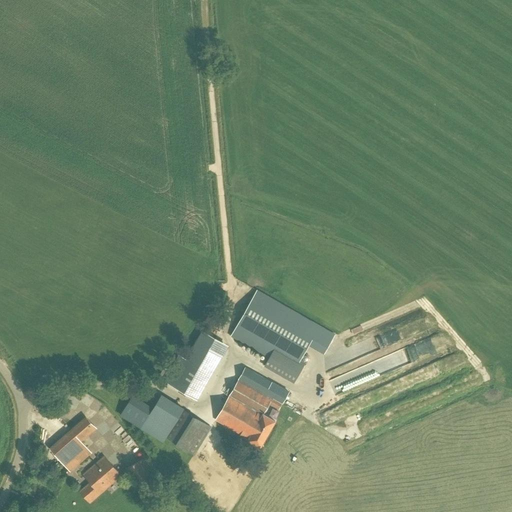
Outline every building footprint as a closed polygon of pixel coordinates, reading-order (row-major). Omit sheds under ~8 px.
[(324,354),(335,334),(319,326),(256,290),(230,336),(269,358),(264,366),(294,383),(306,362),(300,359),(308,345),(324,354)] [(197,400),(228,345),(202,330),(186,359),(178,355),(163,381),(197,400)] [(279,410),(289,392),(245,367),(215,420),(240,435),(239,436),(247,441),(260,448),(275,421),(263,415),(269,404),(279,410)] [(478,371),(480,378),(474,379),(477,387),(494,381),(489,367),(478,371)] [(454,386),(429,394),(431,403),(456,395),(454,386)] [(377,389),(371,392),(375,401),(381,397),(377,389)] [(132,395),(119,415),(141,429),(162,441),(165,437),(194,455),(211,427),(160,396),(153,408),(132,395)] [(69,408),(65,416),(73,420),(77,412),(69,408)] [(70,472),(91,453),(82,442),(97,429),(86,416),(49,447),(70,472)] [(89,503),(100,494),(100,493),(120,475),(104,456),(83,474),(89,481),(79,491),(89,503)] [(147,461),(144,458),(122,470),(140,496),(161,482),(153,471),(156,469),(150,460),(147,461)]
